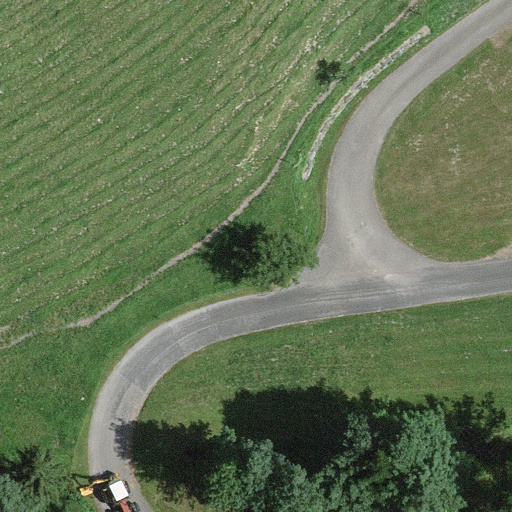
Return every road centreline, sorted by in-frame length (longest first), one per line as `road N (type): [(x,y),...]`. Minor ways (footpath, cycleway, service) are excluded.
road 1 (unclassified): [(128,511),(110,458),(116,405),(151,357),(177,339),(243,314),(511,269)]
road 2 (track): [(511,14),(396,104),(371,149),(363,193),(380,289)]
